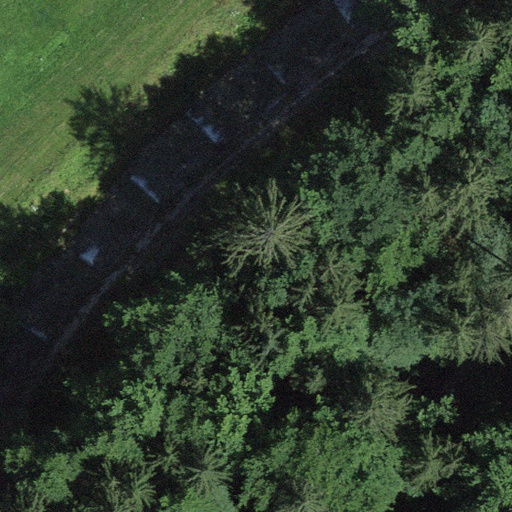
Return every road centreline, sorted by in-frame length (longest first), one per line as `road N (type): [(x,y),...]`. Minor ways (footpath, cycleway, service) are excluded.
road 1 (track): [(0,245),(253,0)]
road 2 (unclassified): [(511,338),(313,511)]
